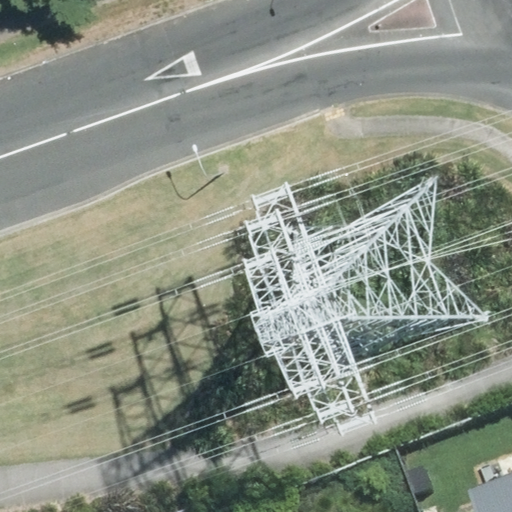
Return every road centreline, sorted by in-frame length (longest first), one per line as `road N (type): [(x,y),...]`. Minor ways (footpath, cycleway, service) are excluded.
road 1 (secondary): [(511,61),(197,89)]
road 2 (secondary): [(197,89),(0,137)]
road 3 (secondary): [(197,89),(328,0)]
